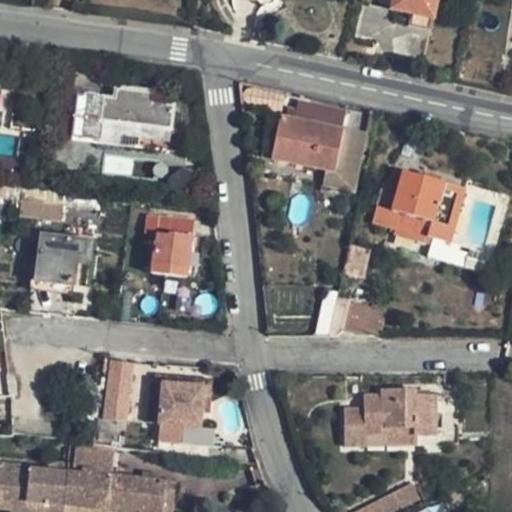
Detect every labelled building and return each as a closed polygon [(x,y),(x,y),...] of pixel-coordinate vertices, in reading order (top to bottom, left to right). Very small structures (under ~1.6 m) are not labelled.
[(394,0),(392,8),(392,10),(433,20),(437,0),(394,0)] [(173,133),(177,105),(156,104),(157,92),(115,86),(113,98),(93,97),(91,110),(87,110),(84,128),(89,129),(87,141),(121,146),(122,138),(170,143),(170,133),(173,133)] [(59,137),(87,141),(89,129),(84,128),(87,110),(91,110),(93,97),(65,94),(59,137)] [(280,120),(272,160),(333,174),(346,116),(298,106),(294,123),(280,120)] [(0,189),(17,189),(15,156),(0,156),(0,189)] [(463,190),(394,170),(381,212),(372,210),(367,228),(428,246),(430,239),(447,244),(463,190)] [(196,177),(185,172),(171,182),(174,196),(185,201),(197,192),(196,177)] [(62,200),(26,195),(24,213),(60,219),(62,200)] [(151,250),(151,266),(189,271),(193,237),(192,237),(194,220),(146,216),(145,235),(157,236),(156,243),(154,243),(151,250)] [(89,240),(40,234),(34,283),(76,289),(79,258),(86,259),(89,240)] [(460,269),(487,277),(492,260),(468,252),(467,256),(459,254),(459,248),(447,244),(430,239),(428,246),(426,259),(460,269)] [(342,338),(381,338),(386,313),(348,306),(342,338)] [(132,365),(111,362),(103,416),(125,419),(132,365)] [(204,389),(165,385),(163,396),(153,395),(152,412),(162,413),(161,422),(160,441),(199,446),(201,426),(204,389)] [(436,400),(417,400),(416,393),(382,392),(382,399),(364,398),(364,413),(364,439),(384,439),(384,432),(413,433),(413,440),(436,440),(436,400)] [(342,448),(364,448),(364,439),(364,413),(343,413),(342,448)] [(364,448),(413,448),(413,440),(413,433),(384,432),(384,439),(364,439),(364,448)] [(112,469),(116,448),(94,445),(79,444),(75,470),(75,475),(84,476),(85,466),(112,469)] [(10,511),(46,511),(47,505),(64,506),(66,495),(68,474),(32,470),(33,465),(0,461),(0,509),(10,511)] [(110,479),(112,469),(85,466),(84,476),(110,479)] [(106,511),(107,501),(110,479),(84,476),(75,475),(68,474),(66,495),(64,506),(63,511),(106,511)] [(179,485),(110,479),(107,501),(106,511),(165,511),(166,502),(177,504),(179,485)] [(416,493),(405,500),(408,507),(419,500),(416,493)] [(396,497),(368,511),(400,511),(403,510),(396,497)] [(175,511),(177,504),(166,502),(165,511),(175,511)] [(198,502),(196,511),(214,511),(216,504),(198,502)]
